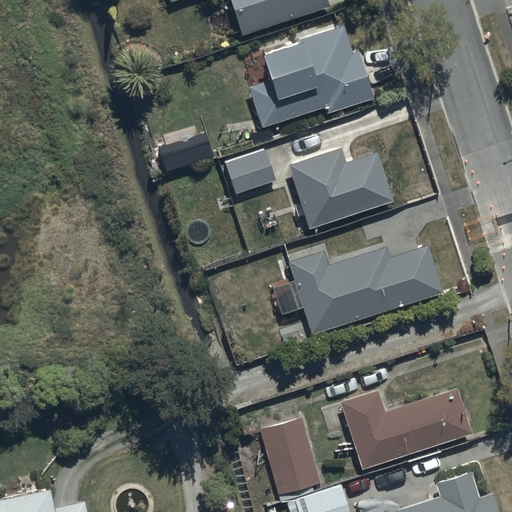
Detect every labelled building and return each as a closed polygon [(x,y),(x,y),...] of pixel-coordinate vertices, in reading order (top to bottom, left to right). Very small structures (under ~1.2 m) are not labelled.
[(325,7),(323,0),(225,0),(237,35),(325,7)] [(266,81),(247,88),(260,129),(323,109),(325,113),(371,98),(356,51),(349,54),(340,25),(296,39),(297,44),(259,56),(266,81)] [(205,131),(157,146),(165,172),(214,157),(205,131)] [(266,149),(225,162),(237,195),(277,182),(266,149)] [(337,149),(285,166),(306,230),(391,202),(375,153),(342,164),(337,149)] [(441,291),(426,243),(388,256),(384,244),(328,262),(323,248),(291,259),(315,331),(441,291)] [(376,392),(338,404),(360,471),(470,436),(455,389),(382,412),(376,392)] [(275,505),(311,493),(309,486),(319,482),(299,419),(247,435),(269,507),(275,505)] [(437,497),(390,511),(493,511),(488,494),(476,498),(468,473),(432,484),(437,497)] [(311,493),(275,505),(277,511),(352,511),(345,488),(340,490),(339,485),(311,493)] [(77,511),(76,504),(52,509),(48,490),(0,500),(0,511),(77,511)]
